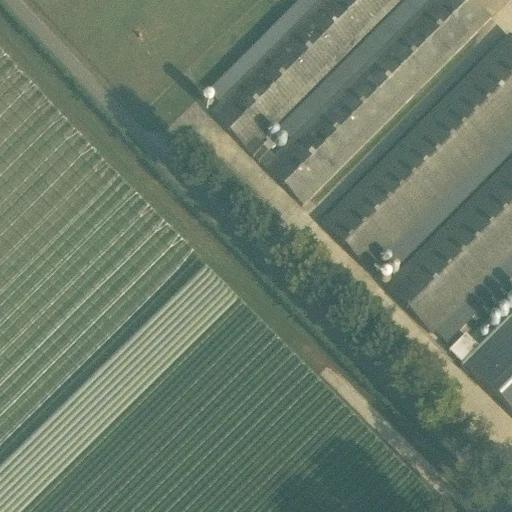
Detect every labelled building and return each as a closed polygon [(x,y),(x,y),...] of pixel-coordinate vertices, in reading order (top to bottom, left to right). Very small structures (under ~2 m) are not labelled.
[(434,0),(274,160),(259,145),(403,0),(326,0),(210,116),(302,208),(491,20),(470,0),(434,0)] [(368,275),(511,130),(511,40),(322,228),(368,275)] [(429,336),(443,322),(511,253),(511,160),(383,289),(429,336)] [(181,265),(190,259),(182,245),(172,252),(181,265)] [(511,312),(460,364),(511,416),(511,312)]
